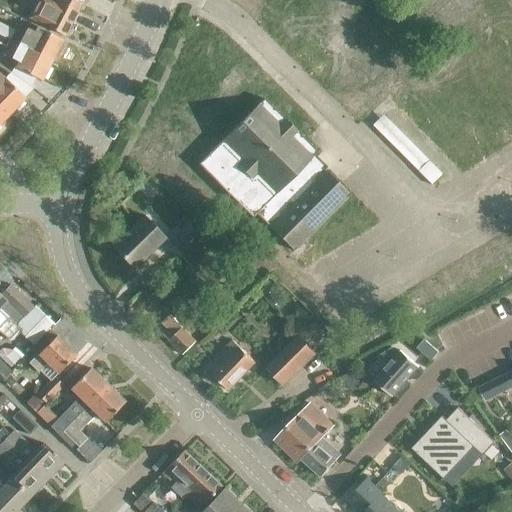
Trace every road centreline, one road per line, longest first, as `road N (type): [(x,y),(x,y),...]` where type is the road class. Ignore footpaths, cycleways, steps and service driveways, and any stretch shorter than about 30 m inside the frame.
road 1 (tertiary): [(195,413),(84,302),(66,271),(54,207)]
road 2 (residential): [(336,478),(439,365),(511,329)]
road 3 (tertiary): [(54,207),(156,0)]
road 4 (tertiary): [(297,511),(195,413)]
road 5 (residential): [(100,511),(195,413)]
